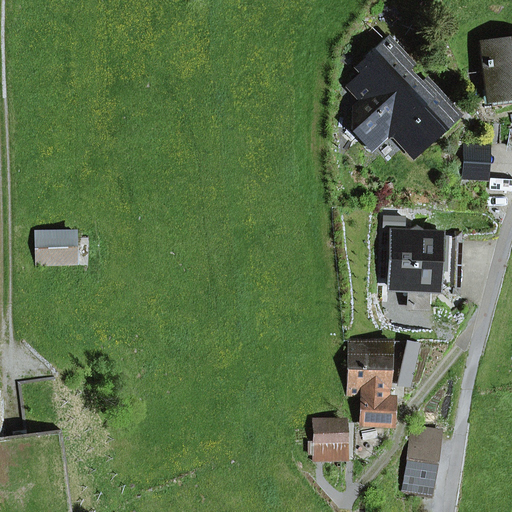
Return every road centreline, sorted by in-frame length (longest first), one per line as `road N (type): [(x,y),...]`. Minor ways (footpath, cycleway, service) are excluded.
road 1 (track): [(2,0),(15,440)]
road 2 (residential): [(511,224),(468,385),(449,511)]
